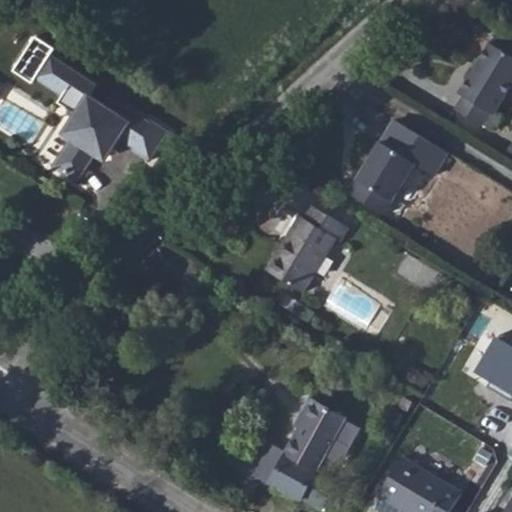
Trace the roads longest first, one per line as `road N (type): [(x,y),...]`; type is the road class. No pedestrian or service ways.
road 1 (unclassified): [(0,343),(162,185),(392,0)]
road 2 (unclassified): [(0,388),(189,511)]
